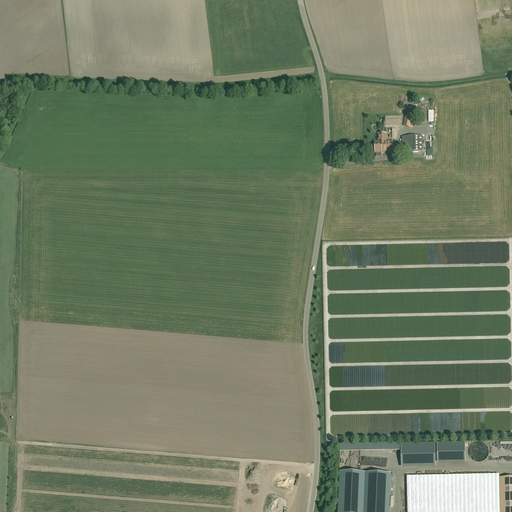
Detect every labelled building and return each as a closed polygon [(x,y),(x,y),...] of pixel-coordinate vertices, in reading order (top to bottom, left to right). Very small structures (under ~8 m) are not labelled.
[(410,128),(412,117),(405,116),(403,127),(410,128)] [(386,126),(399,126),(399,117),(386,117),(386,126)] [(386,137),(378,137),(378,142),(375,142),(375,152),(376,152),(376,157),(381,157),(381,152),(393,152),(393,142),(386,142),(386,137)] [(423,137),(402,137),(402,152),(423,152),(423,137)] [(471,459),(473,460),(476,462),(480,462),(483,461),(485,459),(487,456),(488,453),(488,450),(487,447),(485,445),(483,443),(480,442),(477,442),(474,443),(471,445),(470,448),(469,450),(469,453),(469,456),(471,459)] [(340,452),(402,451),(402,444),(401,443),(340,444),(340,452)] [(464,443),(437,444),(438,464),(465,463),(464,443)] [(402,451),(402,467),(435,467),(435,444),(402,444),(402,451)] [(511,511),(511,478),(491,479),(491,475),(407,476),(407,511),(511,511)] [(340,477),(338,511),(389,511),(390,479),(340,477)]
